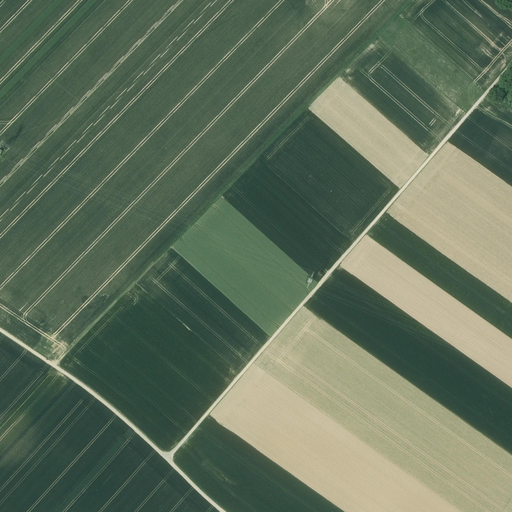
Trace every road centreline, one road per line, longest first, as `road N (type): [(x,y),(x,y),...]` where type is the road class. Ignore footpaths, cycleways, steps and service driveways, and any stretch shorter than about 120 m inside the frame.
road 1 (track): [(55,368),(421,0)]
road 2 (track): [(170,462),(511,71)]
road 3 (track): [(0,330),(99,399),(170,462)]
